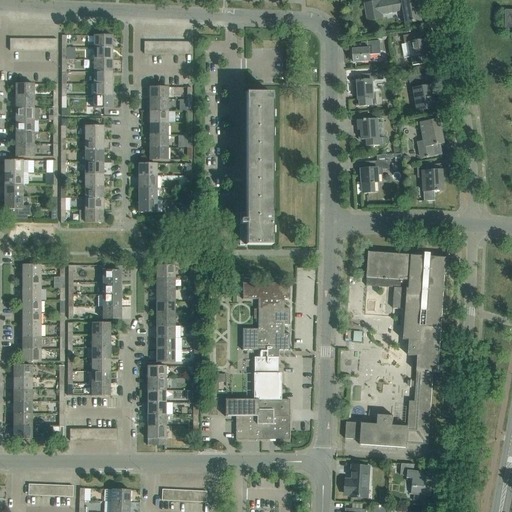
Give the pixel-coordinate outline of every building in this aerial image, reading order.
[(406,0),(393,0),(379,2),(365,4),(368,20),(382,18),(382,14),(404,10),(406,23),(421,21),(417,0),(406,0)] [(404,37),(405,44),(402,44),(405,58),(411,57),(412,64),(429,62),(427,54),(428,54),(425,40),(424,40),(423,33),(404,37)] [(112,48),(112,36),(94,36),(94,48),(112,48)] [(367,49),(353,50),(354,63),(371,62),(370,55),(381,55),(380,41),(367,42),(367,49)] [(75,48),(66,48),(62,48),(62,60),(66,60),(75,60),(75,48)] [(112,60),(112,48),(94,48),(94,60),(112,60)] [(112,72),(112,60),(94,60),(94,72),(112,72)] [(112,84),(112,72),(94,72),(94,84),(112,84)] [(359,99),(356,100),(357,107),(377,105),(376,98),(374,98),(372,80),(384,79),(383,72),(361,74),(362,81),(357,81),(358,92),(359,99)] [(437,108),(434,94),(433,85),(428,86),(425,74),(409,77),(411,90),(414,89),(418,111),(437,108)] [(34,96),(34,84),(15,84),(15,96),(34,96)] [(112,96),(112,84),(94,84),(93,96),(112,96)] [(167,100),(167,87),(149,87),(149,100),(167,100)] [(271,245),(271,93),(245,94),(245,182),(246,213),(242,213),(242,220),(240,220),(240,229),(239,229),(240,245),(271,245)] [(34,108),(34,96),(15,96),(15,108),(34,108)] [(112,109),(112,96),(93,96),(93,108),(112,109)] [(167,112),(167,100),(149,100),(149,112),(167,112)] [(39,109),(34,108),(15,108),(15,120),(34,121),(39,121),(39,109)] [(175,112),(167,112),(149,112),(149,124),(167,124),(175,124),(175,112)] [(367,120),(364,120),(358,121),(359,131),(362,131),(363,140),(374,140),(374,147),(386,146),(385,138),(379,139),(378,119),(367,120)] [(33,133),(34,121),(15,120),(15,132),(33,133)] [(444,143),(443,134),(440,120),(421,123),(425,141),(419,142),(421,158),(427,157),(427,158),(429,157),(429,156),(442,154),(440,144),(444,143)] [(167,136),(167,124),(149,124),(149,136),(167,136)] [(85,126),(85,139),(103,139),(103,126),(85,126)] [(33,145),(33,133),(15,132),(15,145),(33,145)] [(167,148),(167,136),(149,136),(149,148),(167,148)] [(103,151),(103,139),(85,139),(85,151),(103,151)] [(33,157),(33,145),(15,145),(15,157),(33,157)] [(167,160),(167,148),(149,148),(149,160),(167,160)] [(103,163),(103,151),(85,151),(85,163),(103,163)] [(27,161),(4,161),(4,173),(22,173),(27,173),(27,161)] [(389,161),(374,162),(375,169),(361,170),(362,184),(363,184),(364,194),(374,193),(373,185),(375,184),(375,183),(380,183),(379,170),(390,170),(389,161)] [(65,166),(65,163),(61,163),(61,175),(65,175),(65,173),(69,173),(69,166),(65,166)] [(103,175),(103,163),(85,163),(85,175),(103,175)] [(440,191),(444,191),(443,171),(446,171),(445,163),(417,168),(418,177),(422,177),(423,192),(424,192),(424,201),(435,200),(434,191),(437,191),(437,192),(439,192),(440,191)] [(156,164),(141,164),(138,164),(138,176),(156,176),(156,164)] [(22,185),(22,173),(4,173),(4,185),(22,185)] [(103,187),(103,175),(85,175),(85,187),(103,187)] [(156,188),(156,176),(138,176),(138,188),(156,188)] [(22,197),(22,185),(4,185),(4,197),(22,197)] [(103,198),(103,187),(85,187),(85,199),(103,198)] [(156,200),(156,188),(138,188),(138,200),(156,200)] [(27,201),(26,197),(22,197),(4,197),(4,210),(17,210),(17,216),(30,216),(30,210),(30,206),(22,205),(22,201),(27,201)] [(103,210),(103,198),(85,199),(85,210),(103,210)] [(156,213),(156,200),(138,200),(138,213),(156,213)] [(103,223),(103,210),(85,210),(80,210),(80,223),(103,223)] [(425,265),(425,256),(412,256),(412,255),(411,255),(411,256),(370,253),(370,252),(369,252),(366,286),(395,288),(420,290),(422,265),(425,265)] [(446,259),(447,259),(447,258),(431,257),(431,254),(426,253),(425,256),(425,265),(422,265),(420,290),(395,288),(394,308),(393,308),(393,309),(406,310),(404,339),(403,339),(403,340),(409,340),(408,356),(414,356),(414,361),(417,361),(416,382),(411,381),(411,386),(416,387),(415,402),(409,401),(409,402),(410,402),(408,427),(398,427),(393,427),(394,416),(378,415),(377,421),(373,420),(373,424),(362,423),(347,422),(345,439),(346,439),(361,440),(360,445),(361,445),(406,448),(407,448),(407,443),(429,444),(428,444),(433,373),(439,374),(439,373),(438,373),(442,327),(441,327),(446,259)] [(40,277),(40,265),(22,265),(22,277),(40,277)] [(174,265),(156,265),(156,278),(174,278),(174,265)] [(76,271),(76,266),(68,266),(68,271),(68,283),(73,283),(73,271),(76,271)] [(121,283),(121,270),(102,271),(103,283),(121,283)] [(40,289),(40,277),(22,277),(22,289),(40,289)] [(174,290),(174,278),(156,278),(156,290),(174,290)] [(121,295),(121,283),(103,283),(103,295),(121,295)] [(290,326),(290,308),(284,308),(284,300),(290,300),(290,283),(273,283),(273,288),(264,288),(264,283),(243,283),(243,299),(258,299),(258,329),(242,329),(242,350),(258,350),(258,357),(254,357),(254,373),(254,400),(258,400),(281,400),(281,374),(278,374),(278,358),(274,357),(274,350),(290,350),(290,334),(284,334),(284,326),(290,326)] [(40,301),(40,289),(22,289),(22,301),(40,301)] [(174,302),(174,290),(156,290),(156,302),(174,302)] [(121,307),(121,295),(103,295),(103,307),(121,307)] [(40,313),(40,301),(22,301),(22,313),(40,313)] [(174,314),(174,302),(156,302),(156,314),(174,314)] [(121,319),(121,307),(103,307),(103,319),(121,319)] [(40,325),(40,313),(22,313),(22,325),(40,325)] [(174,326),(174,314),(156,314),(156,326),(174,326)] [(92,323),(92,335),(110,335),(110,323),(92,323)] [(355,335),(364,335),(364,324),(355,324),(355,335)] [(40,337),(40,325),(22,325),(22,337),(40,337)] [(174,338),(174,326),(156,326),(156,338),(174,338)] [(110,347),(110,335),(92,335),(92,347),(110,347)] [(40,349),(40,337),(22,337),(22,349),(40,349)] [(174,350),(174,338),(156,338),(156,350),(174,350)] [(110,359),(110,347),(92,347),(92,359),(110,359)] [(40,361),(40,349),(22,349),(22,361),(40,361)] [(174,362),(174,350),(156,350),(156,362),(174,362)] [(110,371),(110,359),(92,359),(92,371),(110,371)] [(31,366),(14,366),(14,378),(31,378),(31,366)] [(165,366),(148,366),(147,366),(147,378),(165,378),(165,366)] [(110,383),(110,371),(92,371),(92,383),(110,383)] [(31,390),(31,378),(14,378),(14,390),(31,390)] [(165,390),(165,378),(147,378),(147,390),(165,390)] [(74,390),(89,391),(89,380),(75,379),(74,390)] [(110,396),(110,383),(92,383),(92,396),(110,396)] [(31,402),(31,390),(14,390),(13,402),(31,402)] [(165,402),(165,390),(147,390),(147,402),(165,402)] [(254,400),(225,399),(225,417),(236,417),(236,440),(254,440),(258,440),(289,440),(289,400),(281,400),(258,400),(254,400)] [(32,414),(31,402),(13,402),(13,414),(32,414)] [(165,414),(165,402),(147,402),(147,414),(165,414)] [(32,426),(32,414),(13,414),(13,426),(32,426)] [(165,426),(165,414),(147,414),(147,426),(165,426)] [(32,438),(32,426),(13,426),(13,438),(32,438)] [(165,439),(165,426),(147,426),(147,445),(164,445),(164,439),(165,439)] [(346,481),(346,495),(352,495),(351,497),(367,498),(369,467),(353,466),(352,481),(346,481)] [(413,480),(411,495),(431,497),(432,486),(430,485),(431,481),(432,482),(433,474),(408,471),(407,479),(413,480)] [(129,502),(130,490),(112,489),(111,502),(129,502)] [(128,511),(129,502),(111,502),(110,511),(128,511)]
